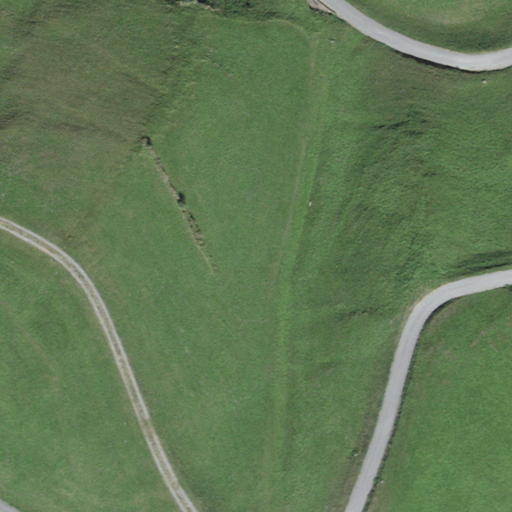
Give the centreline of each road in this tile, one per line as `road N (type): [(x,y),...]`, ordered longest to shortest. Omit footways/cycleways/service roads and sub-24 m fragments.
road 1 (track): [(353,511),(417,319),(453,291),(511,279)]
road 2 (track): [(511,57),(441,58),(381,36),(332,0)]
